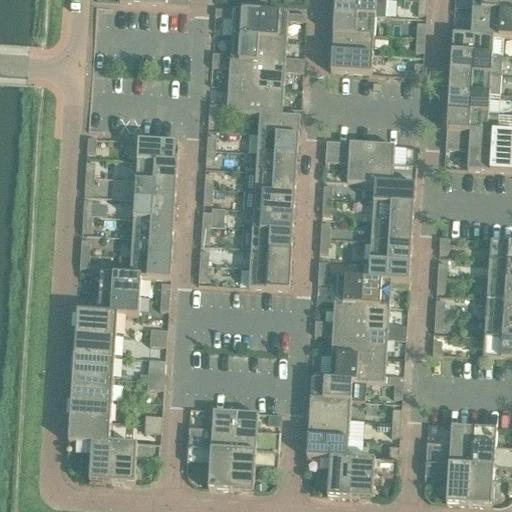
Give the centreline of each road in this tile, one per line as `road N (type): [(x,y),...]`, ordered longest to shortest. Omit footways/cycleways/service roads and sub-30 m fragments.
road 1 (residential): [(72,69),(48,498),(170,508)]
road 2 (residential): [(409,511),(441,0)]
road 3 (residential): [(317,0),(289,511)]
road 4 (residential): [(170,508),(202,0)]
